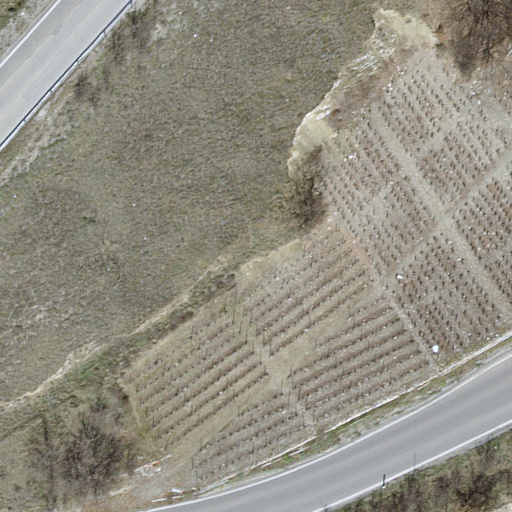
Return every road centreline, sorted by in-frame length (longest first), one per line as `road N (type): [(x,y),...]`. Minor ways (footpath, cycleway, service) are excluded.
road 1 (tertiary): [(254,511),(404,455),(511,394)]
road 2 (tertiary): [(93,0),(0,111)]
